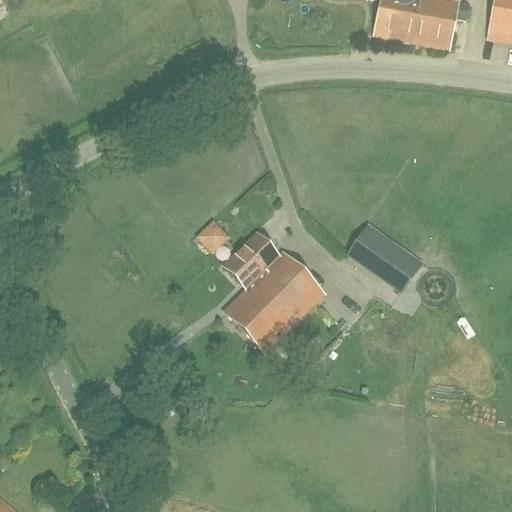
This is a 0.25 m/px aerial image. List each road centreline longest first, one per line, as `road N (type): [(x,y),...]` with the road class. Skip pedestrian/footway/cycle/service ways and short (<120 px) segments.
road 1 (unclassified): [(0,197),(150,116),(259,74),(347,66),(511,84)]
road 2 (unclassified): [(108,511),(90,443),(0,267)]
